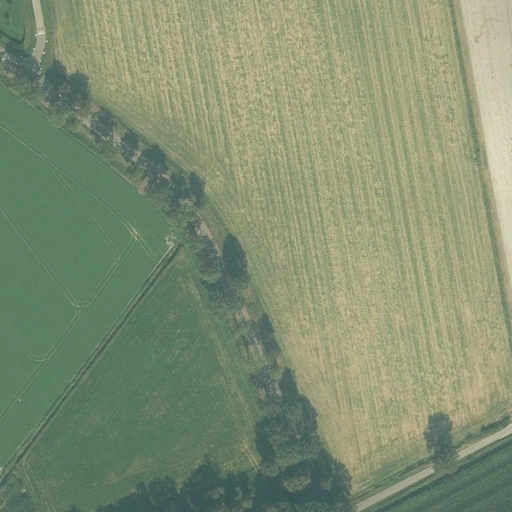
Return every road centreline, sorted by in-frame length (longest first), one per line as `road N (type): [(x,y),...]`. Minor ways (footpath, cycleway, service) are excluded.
road 1 (tertiary): [(331,511),(190,205),(164,176),(26,71)]
road 2 (unclassified): [(336,511),(511,423)]
